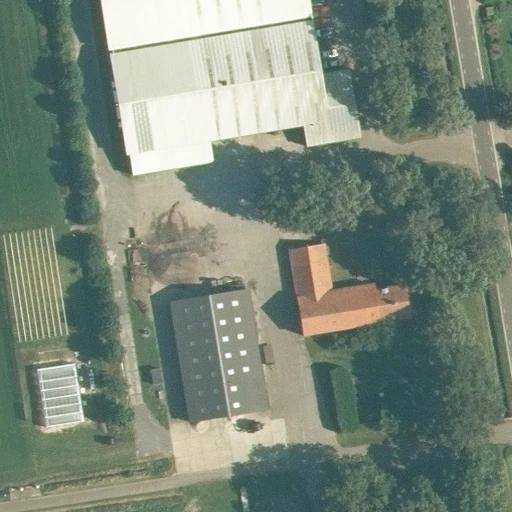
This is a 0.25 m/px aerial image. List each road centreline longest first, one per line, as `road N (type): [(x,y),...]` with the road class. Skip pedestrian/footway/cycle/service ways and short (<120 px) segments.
road 1 (unclassified): [(0,508),(511,433)]
road 2 (unclassified): [(511,313),(459,0)]
